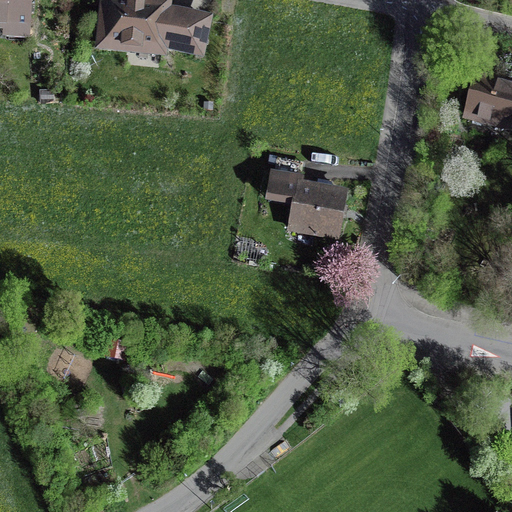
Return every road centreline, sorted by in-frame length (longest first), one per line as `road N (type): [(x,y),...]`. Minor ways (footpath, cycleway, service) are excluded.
road 1 (residential): [(390,325),(385,273),(421,4)]
road 2 (residential): [(390,325),(322,354),(241,445),(160,511)]
road 3 (residential): [(511,351),(390,325)]
